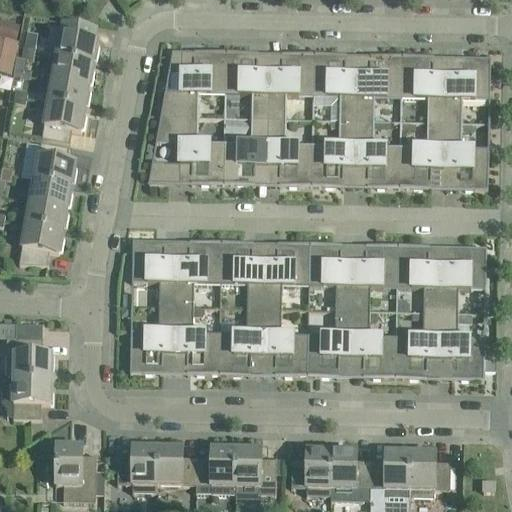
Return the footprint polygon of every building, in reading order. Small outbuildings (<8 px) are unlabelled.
[(20,27),(0,21),(0,38),(16,43),(20,27)] [(56,61),(92,68),(92,63),(94,63),(94,62),(96,63),(99,49),(96,49),(97,45),(88,43),(90,31),(91,31),(91,30),(63,25),(56,61)] [(0,75),(11,78),(19,46),(0,41),(0,75)] [(24,49),(22,55),(34,57),(35,51),(24,49)] [(33,64),(34,57),(22,55),(21,62),(33,64)] [(212,97),(225,97),(226,56),(203,56),(203,63),(194,63),(194,75),(181,75),(182,57),(183,57),(183,55),(172,55),(160,121),(198,122),(198,99),(212,99),(212,97)] [(226,56),(225,97),(238,98),(238,99),(251,100),(250,123),(268,123),(269,77),(257,77),(258,64),(248,64),(248,57),(226,56)] [(300,99),(313,99),(314,58),(291,58),(291,65),(282,65),(281,78),(269,77),(268,123),(286,124),(286,101),(300,101),(300,99)] [(338,125),(356,125),(357,79),(345,79),(346,66),(336,66),(336,59),(314,58),(313,99),(326,99),(326,101),(339,101),(338,125)] [(356,125),(374,126),(375,103),(389,103),(389,101),(401,101),(402,60),(379,60),(379,67),(370,67),(369,79),(357,79),(356,125)] [(427,104),(427,127),(444,127),(445,81),(433,81),(434,68),(424,68),(424,61),(402,60),(401,101),(414,102),(414,103),(427,104)] [(56,61),(52,84),(89,90),(89,87),(92,87),(94,74),(92,73),(92,72),(91,72),(92,68),(56,61)] [(457,81),(445,81),(444,127),(461,128),(462,103),(489,104),(490,62),(467,62),(467,69),(458,69),(457,81)] [(88,94),(89,90),(52,84),(48,106),(83,112),(84,108),(86,108),(86,107),(88,108),(91,94),(88,94)] [(16,93),(14,100),(26,102),(27,96),(16,93)] [(26,102),(14,100),(13,106),(25,108),(26,102)] [(83,117),(83,112),(48,106),(42,142),(70,148),(70,146),(69,146),(71,134),(81,136),(81,132),(84,132),(86,119),(84,118),(84,117),(83,117)] [(225,111),(225,122),(235,122),(235,115),(232,111),(225,111)] [(223,188),(224,146),(211,146),(211,144),(197,144),(198,122),(160,121),(156,146),(177,146),(177,165),(179,165),(179,167),(191,168),(191,180),(200,180),(200,188),(223,188)] [(268,123),(250,123),(250,145),(236,144),(236,147),(224,146),(223,188),(245,189),(246,181),(255,182),(255,169),(267,169),(268,123)] [(311,190),(312,148),(299,148),(299,146),(285,146),(286,124),(268,123),(267,169),(279,170),(279,182),(288,182),(288,190),(311,190)] [(355,171),(356,125),(338,125),(338,146),(324,146),(324,148),(312,148),(311,190),(333,191),(334,183),(343,184),(343,171),(355,171)] [(376,192),(399,192),(400,150),(388,150),(388,148),(374,148),(374,126),(356,125),(355,171),(367,172),(367,184),(376,184),(376,192)] [(400,150),(399,192),(421,193),(422,185),(431,186),(431,173),(443,173),(444,127),(427,127),(427,149),(413,148),(413,151),(400,150)] [(461,128),(444,127),(443,173),(455,173),(455,186),(464,186),(464,193),(487,194),(488,152),(461,152),(461,128)] [(34,183),(69,190),(70,185),(72,185),(72,184),(74,185),(77,171),(74,171),(75,167),(66,165),(68,153),(69,154),(69,152),(41,147),(34,183)] [(166,186),(166,165),(152,164),(148,187),(167,187),(167,186),(166,186)] [(0,177),(12,179),(13,173),(2,171),(0,177)] [(12,179),(0,177),(0,179),(0,200),(2,201),(5,185),(11,186),(12,179)] [(34,183),(30,206),(67,212),(67,209),(70,210),(72,196),(70,196),(70,195),(68,195),(69,190),(34,183)] [(66,216),(67,212),(30,206),(26,228),(61,235),(62,230),(63,230),(64,229),(66,230),(68,216),(66,216)] [(60,239),(61,235),(26,228),(19,268),(48,270),(48,268),(47,268),(49,256),(58,258),(59,254),(61,254),(64,241),(62,240),(60,239)] [(159,311),(176,311),(177,265),(165,265),(165,253),(155,252),(156,245),(132,245),(132,286),(159,287),(159,311)] [(193,287),(219,288),(220,247),(198,246),(198,253),(189,253),(189,266),(177,265),(176,311),(192,312),(193,287)] [(220,247),(219,288),(247,288),(246,313),(264,313),(265,267),(253,267),(253,254),(244,254),(244,247),(220,247)] [(265,267),(264,313),(281,314),(281,289),(308,290),(309,248),(286,248),(286,255),(277,255),(277,268),(265,267)] [(335,315),(352,315),(353,269),(341,269),(341,256),(332,256),(332,249),(309,248),(308,290),(335,290),(335,315)] [(352,315),(369,316),(370,291),(397,291),(397,250),(375,250),(375,257),(365,257),(365,269),(353,269),(352,315)] [(420,251),(397,250),(397,291),(423,292),(423,317),(440,317),(441,271),(429,271),(429,258),(420,258),(420,251)] [(440,317),(458,317),(458,293),(485,294),(486,252),(463,252),(463,259),(453,259),(453,271),(441,271),(440,317)] [(122,310),(131,310),(131,297),(123,297),(122,310)] [(397,304),(397,316),(409,316),(409,307),(405,304),(397,304)] [(176,311),(159,311),(158,335),(131,335),(130,376),(153,377),(153,370),(163,370),(163,357),(175,357),(176,311)] [(192,312),(176,311),(175,357),(187,358),(187,370),(196,371),(196,378),(217,378),(218,337),(191,336),(192,312)] [(251,359),(263,359),(264,313),(246,313),(245,337),(218,337),(217,378),(241,379),(241,371),(251,372),(251,359)] [(281,314),(264,313),(263,359),(275,359),(275,372),(284,372),(284,380),(306,380),(307,339),(280,338),(281,314)] [(351,361),(352,315),(335,315),(334,339),(307,339),(306,380),(329,381),(330,373),(339,374),(339,361),(351,361)] [(369,324),(369,316),(352,315),(351,361),(363,361),(363,374),(372,374),(372,382),(395,382),(396,341),(369,340),(369,324)] [(369,316),(369,324),(378,324),(378,316),(369,316)] [(422,341),(396,341),(395,382),(417,383),(418,375),(427,376),(427,363),(439,363),(440,317),(423,317),(422,341)] [(457,342),(458,317),(440,317),(439,363),(451,363),(451,376),(460,376),(460,383),(483,384),(484,375),(484,353),(484,342),(457,342)] [(43,343),(42,343),(42,330),(44,330),(44,329),(16,328),(15,343),(6,342),(6,383),(14,383),(51,384),(51,373),(54,372),(54,359),(42,359),(42,345),(43,345),(43,343)] [(51,384),(14,383),(14,386),(2,385),(2,405),(6,409),(8,410),(8,420),(13,420),(13,423),(42,423),(42,422),(41,422),(41,408),(53,408),(53,395),(51,394),(51,384)] [(95,506),(96,459),(95,459),(95,460),(82,460),(82,451),(71,450),(70,448),(57,448),(56,490),(63,490),(63,506),(95,506)] [(157,497),(157,488),(158,452),(147,452),(147,449),(133,449),(133,461),(119,461),(119,460),(117,459),(117,488),(132,489),(132,497),(157,497)] [(196,489),(197,462),(182,462),(182,450),(169,450),(168,452),(158,452),(157,488),(196,489)] [(196,489),(196,497),(212,497),(236,497),(236,490),(236,453),(225,453),(225,451),(212,451),(211,463),(197,462),(196,489)] [(236,453),(236,490),(260,490),(260,498),(275,498),(276,462),(275,462),(275,464),(261,463),(261,451),(247,451),(247,454),(236,453)] [(331,501),(331,493),(332,455),(321,455),(321,453),(307,452),(307,464),(293,464),(293,463),(291,463),(291,492),(306,492),(306,500),(331,501)] [(370,493),(371,466),(356,465),(356,453),(343,453),(343,455),(332,455),(331,493),(331,501),(331,503),(370,504),(370,493)] [(409,502),(410,457),(399,457),(399,454),(386,454),(385,466),(371,466),(370,493),(385,494),(385,502),(409,502)] [(410,457),(409,502),(434,503),(434,495),(449,495),(450,466),(449,466),(449,467),(435,467),(435,455),(421,455),(421,457),(410,457)]
